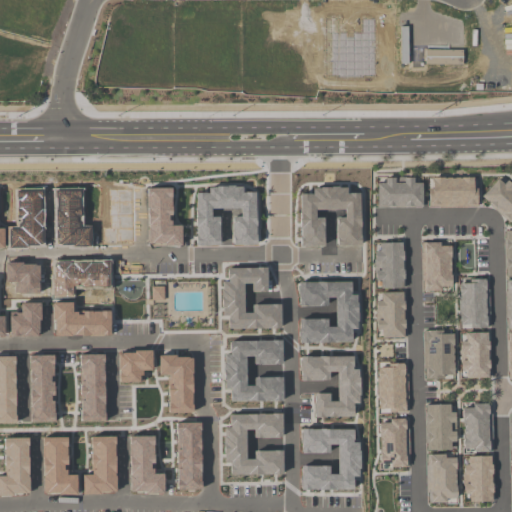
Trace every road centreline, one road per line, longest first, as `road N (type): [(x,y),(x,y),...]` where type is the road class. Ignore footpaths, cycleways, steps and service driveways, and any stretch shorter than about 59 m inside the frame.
road 1 (residential): [(275,135),(276,251),(288,279),(290,501)]
road 2 (residential): [(0,254),(352,250)]
road 3 (residential): [(0,503),(348,501)]
road 4 (residential): [(417,511),(412,215)]
road 5 (residential): [(493,219),(501,511)]
road 6 (residential): [(0,346),(208,343)]
road 7 (residential): [(210,502),(208,343)]
road 8 (residential): [(63,136),(67,64),(89,0)]
road 9 (secondary): [(275,135),(396,134)]
